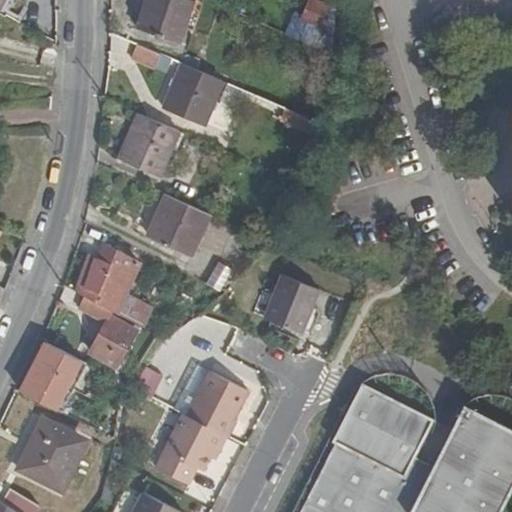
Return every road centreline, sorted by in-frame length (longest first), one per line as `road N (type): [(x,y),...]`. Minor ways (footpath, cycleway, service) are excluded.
road 1 (secondary): [(0,360),(36,273),(70,152),(79,0)]
road 2 (residential): [(236,511),(304,378),(237,345)]
